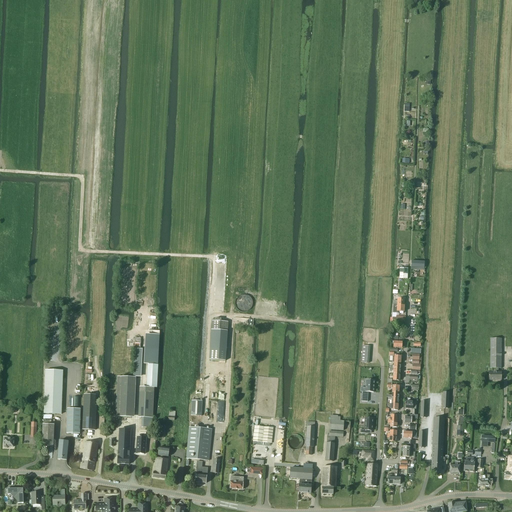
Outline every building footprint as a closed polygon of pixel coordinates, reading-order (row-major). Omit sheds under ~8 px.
[(400,269),(399,279),(407,279),(408,269),(400,269)] [(476,279),(475,302),(486,302),(486,280),(476,279)] [(393,305),(393,313),(397,313),(397,311),(404,312),(404,308),(403,308),(403,306),(393,305)] [(212,321),(211,330),(228,331),(228,323),(212,321)] [(394,341),(393,344),(393,348),(401,348),(402,341),(397,341),(398,337),(392,336),(392,341),(394,341)] [(489,372),(489,380),(501,381),(501,372),(498,372),(498,369),(501,369),(501,339),(490,339),(490,369),(492,369),(492,372),(489,372)] [(389,351),(389,356),(394,357),(394,352),(397,352),(398,349),(390,348),(389,351)] [(134,349),(133,377),(141,377),(142,349),(134,349)] [(209,360),(219,361),(225,361),(226,352),(219,351),(210,350),(209,360)] [(413,354),(412,360),(412,364),(420,365),(421,365),(421,355),(420,355),(419,355),(413,354)] [(146,387),(146,388),(154,388),(157,388),(158,365),(157,365),(148,364),(146,387)] [(63,371),(45,370),(44,414),(61,414),(63,371)] [(131,417),(132,377),(117,377),(116,417),(131,417)] [(362,392),(362,401),(367,402),(368,392),(374,393),(375,381),(366,380),(365,392),(362,392)] [(141,387),(140,418),(142,418),(142,428),(152,428),(152,427),(152,418),(153,418),(153,413),(154,388),(146,388),(146,387),(141,387)] [(84,395),(82,430),(96,431),(97,405),(95,405),(96,395),(84,395)] [(405,402),(405,409),(412,409),(416,409),(416,403),(417,403),(417,400),(410,400),(410,402),(406,402),(405,402)] [(191,401),(191,416),(201,416),(202,401),(191,401)] [(67,409),(67,424),(67,434),(80,434),(80,415),(81,409),(67,409)] [(410,423),(411,423),(411,418),(412,419),(413,415),(408,415),(408,417),(404,417),(404,423),(409,423),(409,424),(410,424),(410,423)] [(360,430),(360,433),(365,433),(366,431),(372,431),(373,418),(365,418),(364,430),(360,430)] [(434,418),(431,470),(442,470),(442,462),(445,462),(445,458),(442,457),(444,419),(434,418)] [(330,420),(330,430),(343,431),(344,421),(340,421),(330,420)] [(314,447),(315,422),(307,422),(306,455),(312,455),(312,447),(314,447)] [(53,446),(54,428),(51,428),(51,426),(43,425),(42,449),(48,449),(48,446),(53,446)] [(254,426),(253,442),(272,444),(273,428),(254,426)] [(209,461),(212,430),(189,427),(186,459),(209,461)] [(129,457),(131,430),(130,430),(120,430),(120,429),(118,457),(118,464),(129,465),(129,457)] [(343,437),(343,432),(329,431),(329,435),(327,435),(325,461),(333,462),(335,437),(343,437)] [(288,442),(288,444),(288,445),(288,446),(289,447),(290,448),(291,449),(292,449),(293,450),(295,450),(297,450),(298,449),(299,449),(300,448),(301,447),(302,446),(302,445),(303,444),(303,441),(302,440),(302,439),(301,438),(300,437),(299,436),(298,435),(297,435),(295,435),(294,435),(293,435),(291,436),(290,437),(289,437),(289,438),(288,440),(288,441),(288,442)] [(13,447),(14,439),(8,439),(7,438),(5,438),(4,438),(3,443),(4,443),(4,447),(5,448),(7,448),(8,447),(13,447)] [(145,454),(146,438),(137,438),(136,454),(145,454)] [(58,459),(65,460),(66,460),(67,460),(68,442),(65,441),(64,441),(63,441),(59,441),(58,459)] [(95,463),(98,444),(85,442),(82,461),(81,468),(86,470),(93,471),(95,463)] [(168,457),(169,449),(159,448),(158,455),(159,456),(161,456),(161,459),(157,458),(156,463),(155,472),(153,472),(152,477),(166,479),(168,460),(163,459),(164,456),(168,457)] [(206,483),(208,468),(202,467),(202,462),(197,461),(195,482),(206,483)] [(399,465),(399,469),(407,470),(407,461),(400,461),(400,465),(399,465)] [(460,475),(460,465),(460,462),(455,462),(455,465),(450,465),(450,475),(460,475)] [(367,464),(366,486),(376,487),(378,465),(367,464)] [(336,488),(337,467),(323,467),(322,481),(322,487),(322,494),(333,494),(333,487),(336,488)] [(300,479),(299,485),(299,492),(310,493),(311,486),(312,470),(290,468),(290,478),(300,479)] [(489,476),(484,476),(485,487),(490,486),(492,486),(491,484),(492,484),(492,479),(489,480),(489,476)] [(242,490),(243,478),(231,477),(230,489),(242,490)] [(17,499),(18,499),(18,504),(24,504),(23,491),(23,489),(21,489),(14,489),(14,488),(8,488),(8,492),(7,492),(7,495),(8,495),(13,495),(13,496),(14,496),(14,497),(15,498),(16,499),(17,499)] [(62,505),(65,505),(65,490),(61,490),(61,496),(53,496),(53,498),(51,499),(52,503),(53,503),(53,505),(57,505),(57,506),(58,506),(58,507),(59,507),(60,507),(61,507),(61,506),(62,505)] [(41,507),(45,507),(44,499),(41,499),(40,494),(36,494),(36,493),(32,493),(32,500),(30,500),(30,505),(36,505),(41,505),(41,507)] [(83,509),(86,509),(85,494),(81,494),(82,500),(74,501),(74,503),(72,503),(72,507),(74,507),(74,510),(78,510),(79,511),(80,511),(81,511),(82,511),(83,510),(83,509)] [(105,504),(95,504),(96,511),(102,511),(101,511),(114,511),(114,499),(105,499),(105,504)] [(448,511),(465,511),(466,511),(465,502),(455,503),(448,504),(448,511)]
